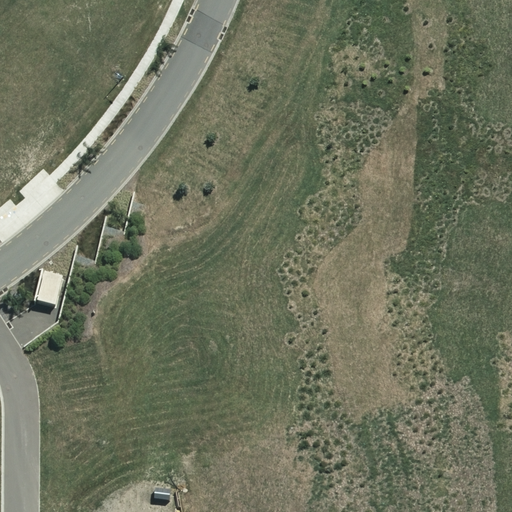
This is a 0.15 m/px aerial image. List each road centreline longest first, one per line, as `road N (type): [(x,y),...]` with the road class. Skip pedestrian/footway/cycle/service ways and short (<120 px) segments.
road 1 (residential): [(0,266),(70,211),(139,133),(217,0)]
road 2 (residential): [(19,511),(17,410),(0,351)]
